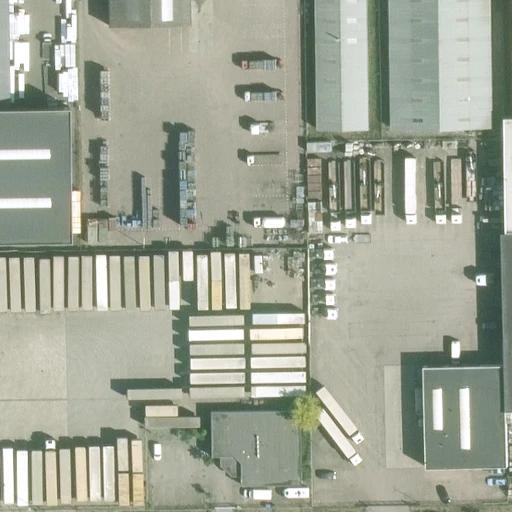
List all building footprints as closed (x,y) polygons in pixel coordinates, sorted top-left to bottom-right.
[(0,0),(0,107),(8,107),(6,0),(0,0)] [(189,24),(188,0),(108,0),(109,26),(189,24)] [(316,0),(318,129),(369,129),(367,0),(316,0)] [(490,0),(390,0),(392,128),(492,127),(490,0)] [(68,106),(8,107),(0,107),(0,240),(71,239),(68,106)] [(507,410),(511,409),(511,230),(507,230),(502,231),(506,364),(507,410)] [(506,364),(424,366),(426,467),(508,465),(507,410),(506,364)] [(299,483),(298,410),(210,411),(211,456),(226,455),(226,462),(233,469),(240,469),(240,484),(299,483)]
